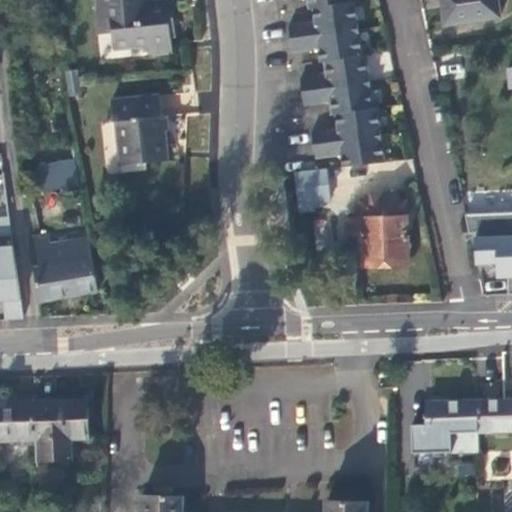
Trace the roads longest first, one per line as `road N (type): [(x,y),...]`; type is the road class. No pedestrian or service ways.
road 1 (residential): [(406,0),(470,319)]
road 2 (residential): [(232,0),(238,316)]
road 3 (tertiary): [(238,316),(143,335),(0,346)]
road 4 (tertiary): [(470,319),(291,325),(238,316)]
